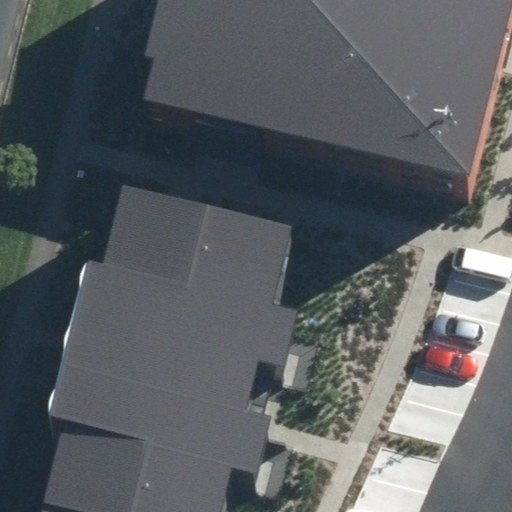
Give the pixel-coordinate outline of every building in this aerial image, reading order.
[(511,0),(168,0),(143,106),(471,183),(511,8),(511,0)] [(511,114),(502,156),(511,158),(511,114)] [(511,176),(486,172),(472,245),(508,252),(511,228),(511,176)] [(122,195),(43,511),(238,511),(306,239),(122,195)] [(408,285),(395,355),(489,373),(502,302),(408,285)]
